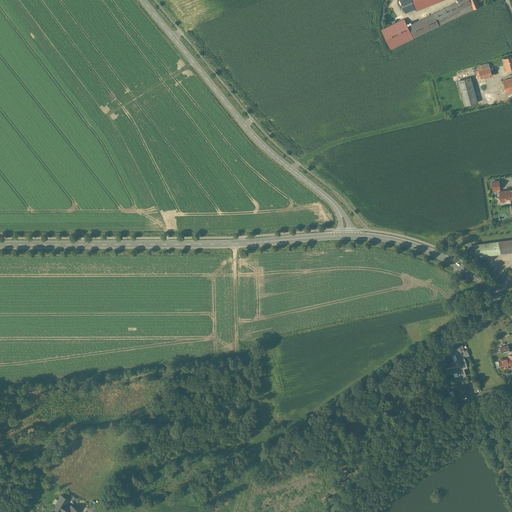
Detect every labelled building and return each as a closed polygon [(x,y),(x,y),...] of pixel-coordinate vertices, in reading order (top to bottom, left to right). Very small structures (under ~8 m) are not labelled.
[(411,0),(399,0),(405,13),(415,9),(411,0)] [(411,0),(415,9),(416,11),(442,0),(411,0)] [(462,8),(471,4),(469,0),(461,0),(459,2),(462,8)] [(459,2),(425,18),(431,30),(473,9),(471,4),(462,8),(459,2)] [(425,18),(407,26),(407,27),(413,38),(431,30),(425,18)] [(407,27),(407,26),(404,20),(382,30),(391,49),(413,38),(407,27)] [(511,55),(502,58),(504,65),(505,65),(507,70),(511,68),(511,55)] [(489,68),(478,70),(480,79),(492,76),(490,67),(489,68)] [(470,77),(458,81),(465,106),(477,102),(470,77)] [(511,78),(503,81),(506,93),(511,91),(511,78)] [(511,189),(500,191),(500,192),(500,195),(501,201),(505,201),(510,200),(511,199),(511,189)] [(511,239),(499,241),(500,253),(511,251),(511,239)] [(499,241),(475,245),(477,257),(500,253),(499,241)] [(462,345),(448,349),(451,356),(455,354),(458,364),(459,363),(459,364),(457,365),(446,368),(448,374),(448,373),(454,371),(454,372),(455,372),(455,371),(458,370),(460,376),(459,377),(465,375),(463,368),(467,367),(463,357),(466,356),(464,351),(462,345)] [(509,357),(498,360),(501,369),(511,366),(509,357)] [(59,498),(53,508),(59,511),(60,511),(61,511),(67,511),(69,510),(68,509),(69,508),(65,505),(67,502),(59,498)]
